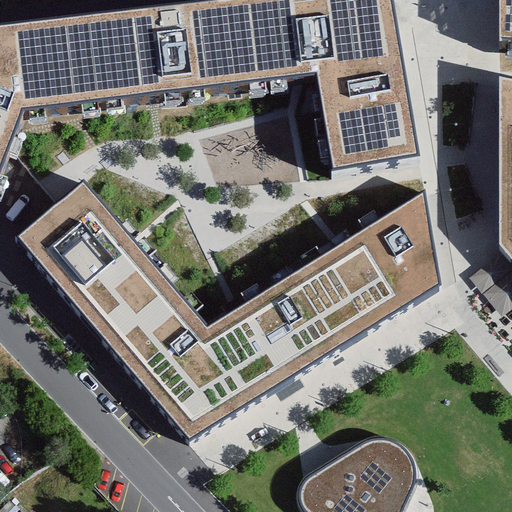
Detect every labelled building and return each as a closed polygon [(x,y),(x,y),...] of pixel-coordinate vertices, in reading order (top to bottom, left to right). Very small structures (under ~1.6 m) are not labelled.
[(0,181),(10,154),(12,149),(16,139),(23,118),(300,84),(305,84),(318,82),(332,180),(419,165),(411,121),(404,82),(389,0),(294,0),(0,34),(0,181)] [(511,0),(500,0),(498,44),(511,44),(511,0)] [(511,84),(500,82),(501,248),(511,260),(511,84)] [(59,208),(16,243),(190,446),(440,291),(425,199),(355,242),(344,249),(340,251),(243,312),(239,314),(231,319),(208,334),(135,246),(133,244),(119,227),(85,187),(59,208)] [(319,468),(305,476),(299,485),(297,493),(297,499),(297,505),(300,511),(405,511),(419,484),(419,468),(416,460),(411,451),(405,445),(394,438),(389,437),(384,436),(376,436),(366,438),(319,468)]
